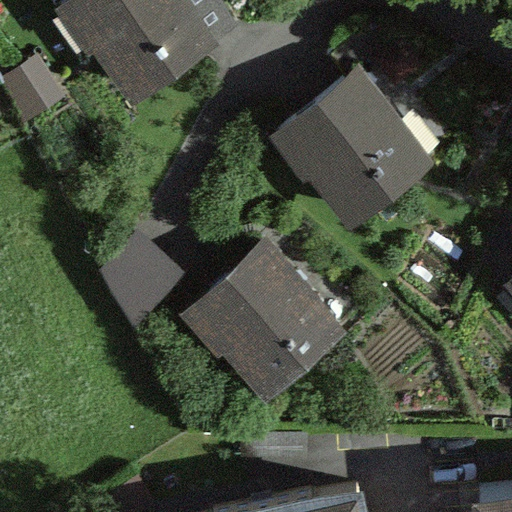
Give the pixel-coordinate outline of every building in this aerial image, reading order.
[(50,0),(82,46),(88,42),(125,95),(214,33),(211,29),(237,11),(229,0),(50,0)] [(425,52),(404,24),(375,46),(396,74),(425,52)] [(60,95),(33,48),(6,63),(33,110),(60,95)] [(352,216),(432,145),(352,54),(266,129),(304,172),(310,167),(352,216)] [(136,310),(187,253),(138,211),(100,251),(136,310)] [(268,385),(348,315),(268,224),(182,299),(220,342),(225,337),(268,385)] [(382,511),(373,470),(327,476),(221,499),(179,511),(382,511)] [(511,511),(511,471),(482,474),(486,511),(511,511)]
